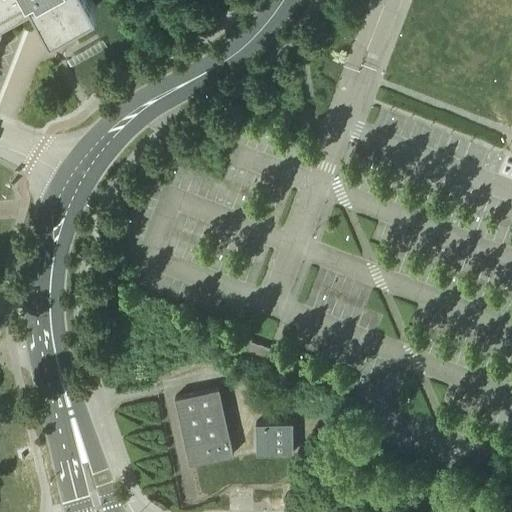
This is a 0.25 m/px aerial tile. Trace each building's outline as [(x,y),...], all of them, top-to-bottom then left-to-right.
[(0,0),(0,26),(3,18),(1,18),(31,0),(34,0),(51,31),(97,6),(93,0),(0,0)] [(71,67),(107,47),(103,39),(67,59),(71,67)] [(232,334),(225,353),(345,399),(352,380),(232,334)] [(219,387),(174,397),(190,463),(234,453),(219,387)] [(293,421),(256,422),(257,454),(294,453),(293,421)]
